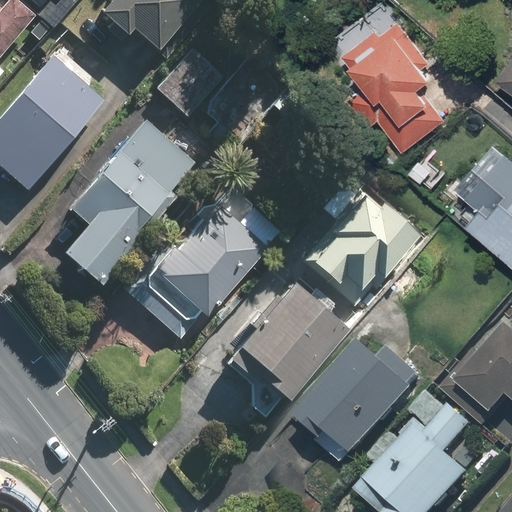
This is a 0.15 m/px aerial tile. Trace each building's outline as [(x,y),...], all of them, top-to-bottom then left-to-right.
[(0,54),(37,10),(25,0),(4,0),(0,5),(0,54)] [(108,0),(96,15),(122,37),(134,24),(160,45),(198,0),(108,0)] [(385,120),(411,153),(454,120),(428,86),(443,75),(433,62),(437,59),(406,19),(388,33),(384,28),(349,56),(369,82),(354,93),(379,125),(385,120)] [(193,45),(157,85),(191,114),(226,74),(193,45)] [(52,50),(0,111),(0,159),(30,185),(107,97),(52,50)] [(511,66),(502,80),(511,87),(511,66)] [(64,247),(103,280),(178,191),(174,187),(197,159),(144,115),(70,203),(88,218),(64,247)] [(511,165),(469,217),(511,253),(511,165)] [(367,185),(301,258),(353,305),(419,232),(367,185)] [(213,192),(126,286),(185,339),(284,230),(253,203),(240,217),(213,192)] [(430,264),(416,252),(388,284),(402,296),(430,264)] [(292,271),(222,355),(283,405),(353,321),(292,271)] [(480,346),(444,388),(491,428),(511,403),(511,325),(488,353),(480,346)] [(365,337),(299,413),(331,441),(337,435),(360,455),(429,375),(393,345),(385,354),(365,337)] [(441,511),(476,472),(453,452),(479,422),(455,402),(434,426),(425,417),(362,489),(388,511),(441,511)] [(496,446),(476,466),(488,478),(508,458),(496,446)]
